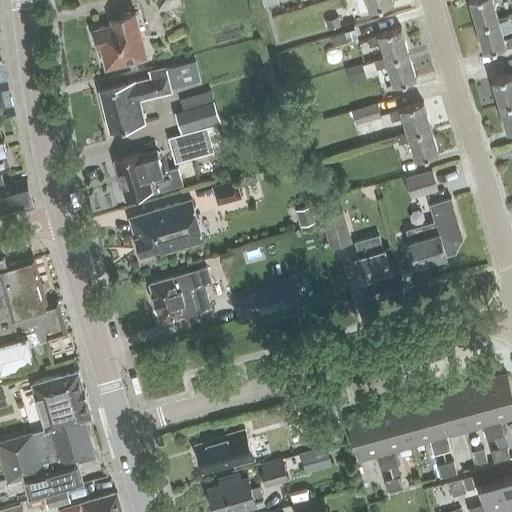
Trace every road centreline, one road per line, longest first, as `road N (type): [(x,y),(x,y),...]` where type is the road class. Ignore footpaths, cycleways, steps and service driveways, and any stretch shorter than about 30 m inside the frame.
road 1 (residential): [(122,430),(511,321)]
road 2 (residential): [(511,280),(428,0)]
road 3 (secondary): [(59,223),(24,0)]
road 4 (secondary): [(122,430),(59,223)]
